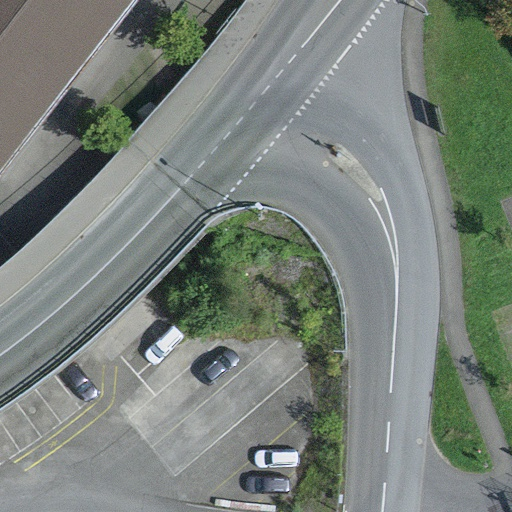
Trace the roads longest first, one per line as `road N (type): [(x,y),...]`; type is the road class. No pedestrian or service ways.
road 1 (unclassified): [(263,93),(348,161),(392,233),(397,322),(381,506)]
road 2 (secondary): [(0,356),(153,227),(263,93)]
